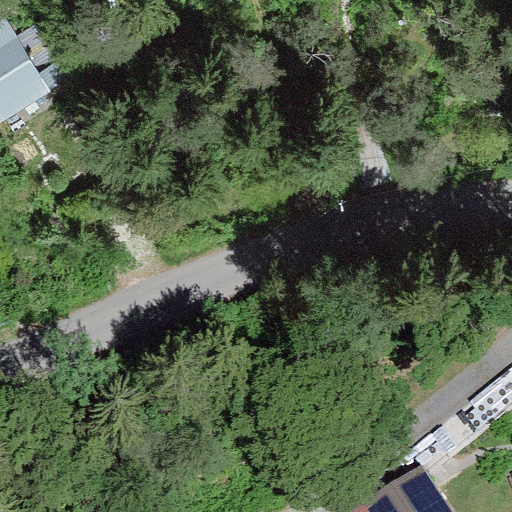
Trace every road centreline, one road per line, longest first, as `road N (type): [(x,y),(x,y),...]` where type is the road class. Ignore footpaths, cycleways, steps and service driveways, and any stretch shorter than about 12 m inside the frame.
road 1 (unclassified): [(0,373),(251,260),(405,213),(511,199)]
road 2 (unknown): [(324,511),(406,445),(511,331)]
